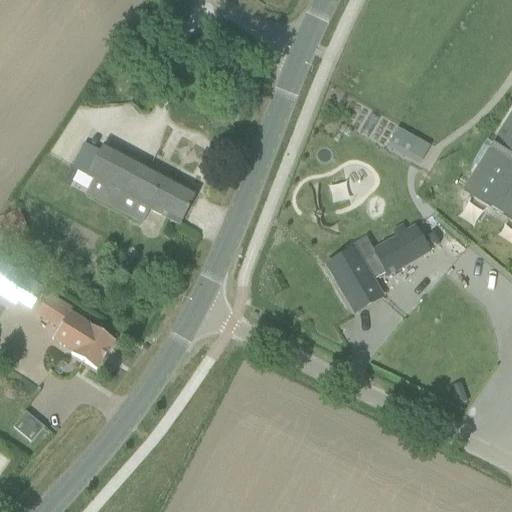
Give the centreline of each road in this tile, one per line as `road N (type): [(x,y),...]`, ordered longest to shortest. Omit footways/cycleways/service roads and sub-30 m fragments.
road 1 (unclassified): [(511,467),(196,310)]
road 2 (tertiary): [(196,310),(237,227),(298,57)]
road 3 (tertiary): [(46,511),(119,431),(196,310)]
